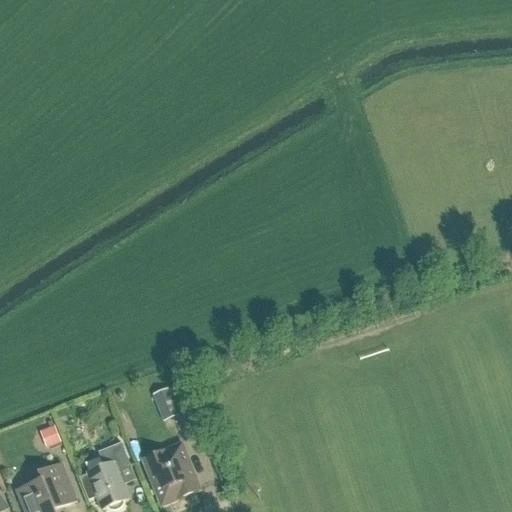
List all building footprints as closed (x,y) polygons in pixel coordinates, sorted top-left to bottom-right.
[(153,397),(164,423),(179,417),(169,391),(153,397)] [(40,433),(46,450),(50,448),(60,444),(61,444),(55,428),(54,428),(50,429),(40,433)] [(130,502),(124,487),(118,473),(131,468),(122,446),(99,455),(105,469),(87,476),(88,477),(79,480),(88,503),(97,500),(101,511),(104,511),(108,511),(109,511),(120,511),(121,511),(124,508),(124,504),(130,502)] [(177,502),(200,493),(184,454),(168,460),(166,454),(145,463),(160,502),(175,496),(177,502)] [(24,511),(58,511),(77,504),(62,466),(39,476),(39,477),(28,482),(23,490),(16,493),(24,511)]
